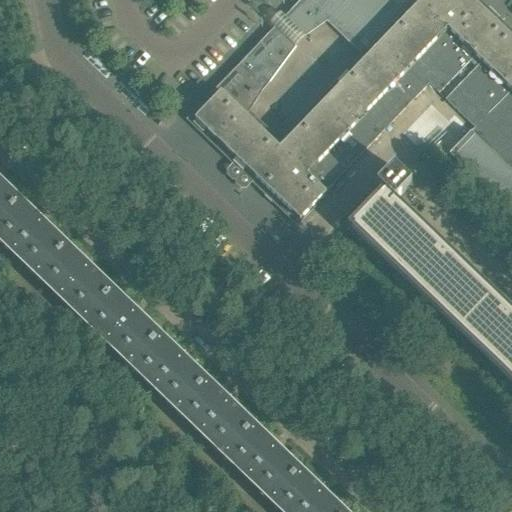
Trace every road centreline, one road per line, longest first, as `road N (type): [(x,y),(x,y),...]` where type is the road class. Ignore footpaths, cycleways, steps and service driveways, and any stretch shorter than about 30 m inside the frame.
road 1 (residential): [(511,496),(58,50)]
road 2 (residential): [(0,141),(388,511)]
